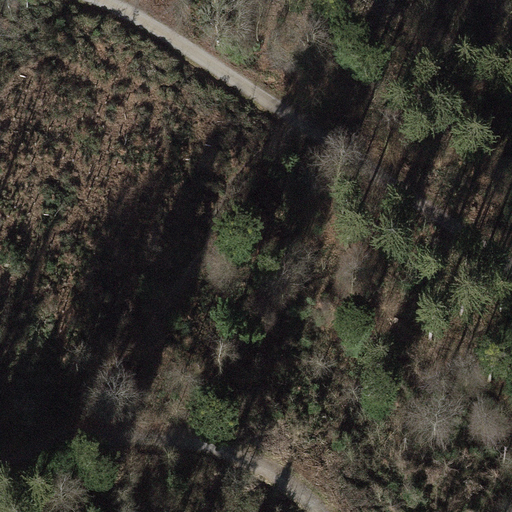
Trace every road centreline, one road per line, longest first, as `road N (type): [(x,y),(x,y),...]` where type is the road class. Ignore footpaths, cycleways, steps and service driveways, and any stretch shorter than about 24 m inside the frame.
road 1 (track): [(100,436),(274,103),(352,0)]
road 2 (track): [(511,259),(437,202),(136,16),(92,0)]
road 3 (track): [(0,474),(100,436),(228,443),(324,511)]
